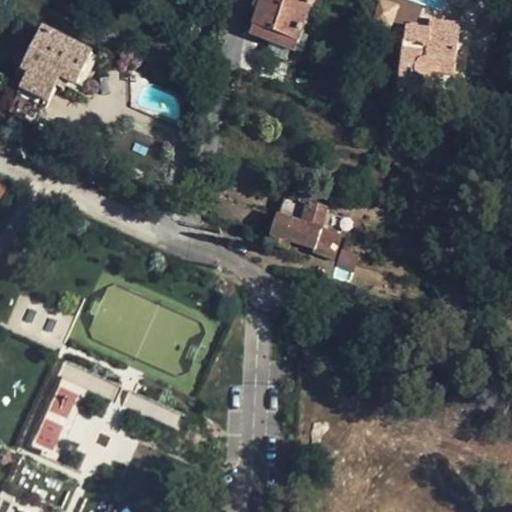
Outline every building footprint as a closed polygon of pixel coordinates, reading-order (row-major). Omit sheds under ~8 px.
[(270,41),(289,48),(295,51),(314,3),(311,2),(306,0),(262,0),(250,34),(270,41)] [(429,19),(428,30),(459,33),(460,23),(429,19)] [(62,76),(70,79),(77,83),(93,53),(43,28),(23,67),(30,71),(18,92),(46,107),(57,85),(62,76)] [(428,30),(407,28),(399,95),(423,98),(426,80),(430,78),(433,75),(436,72),(455,74),(459,33),(428,30)] [(286,57),(289,48),(270,41),(267,49),(286,57)] [(97,56),(93,53),(77,83),(82,86),(97,56)] [(65,89),(70,79),(62,76),(57,85),(65,89)] [(377,201),(386,166),(379,164),(371,162),(363,198),(377,201)] [(309,202),(308,205),(285,198),(271,243),(287,249),(291,240),(316,248),(315,252),(333,257),(341,233),(322,227),(328,209),(309,202)] [(55,385),(33,444),(55,452),(77,393),(55,385)]
